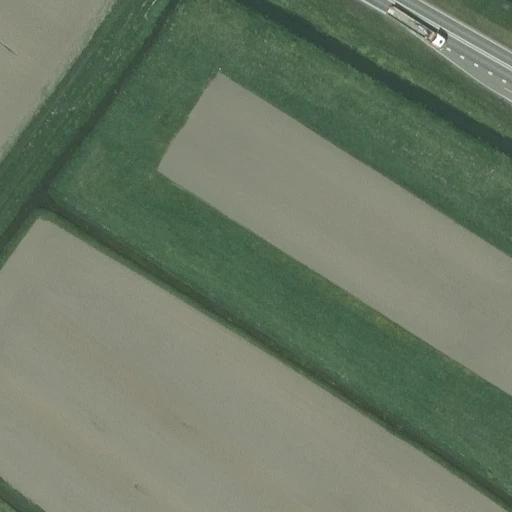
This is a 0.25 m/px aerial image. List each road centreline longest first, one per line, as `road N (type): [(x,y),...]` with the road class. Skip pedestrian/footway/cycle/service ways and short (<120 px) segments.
road 1 (track): [(0,208),(146,0)]
road 2 (trunk): [(511,70),(387,0)]
